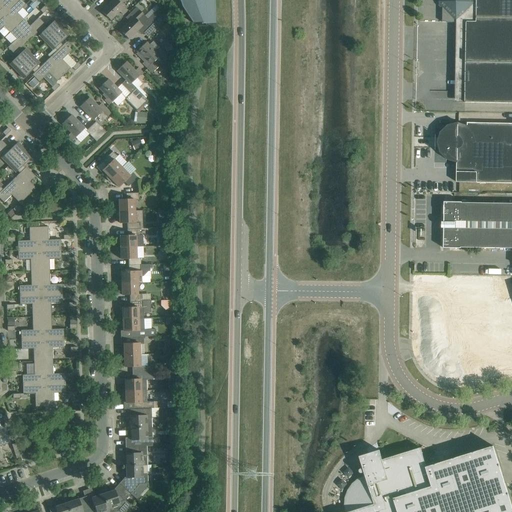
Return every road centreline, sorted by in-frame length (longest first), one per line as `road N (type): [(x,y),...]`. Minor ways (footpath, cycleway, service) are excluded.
road 1 (residential): [(0,494),(85,465),(101,447),(94,205),(32,129)]
road 2 (unclassified): [(388,292),(396,0)]
road 3 (secondary): [(271,291),(274,0)]
road 4 (secondary): [(238,0),(235,290)]
road 5 (secondary): [(235,290),(231,511)]
road 6 (secondary): [(267,511),(271,291)]
road 7 (unclassified): [(511,396),(461,409),(424,403),(388,363),(388,292)]
road 8 (residential): [(32,129),(108,49),(67,0)]
